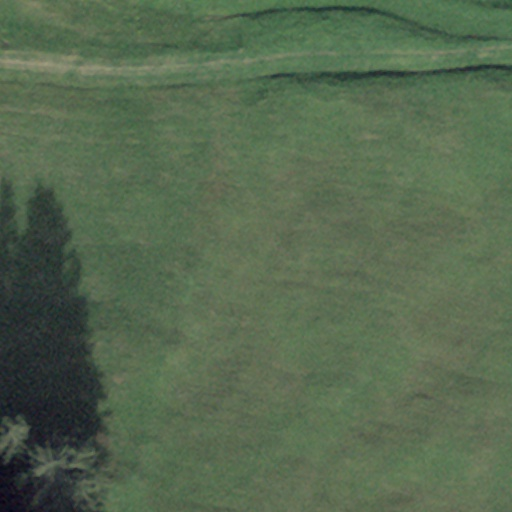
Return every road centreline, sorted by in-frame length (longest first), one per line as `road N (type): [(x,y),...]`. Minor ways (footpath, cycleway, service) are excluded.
road 1 (track): [(0,73),(123,78),(511,51)]
road 2 (track): [(373,0),(511,23)]
